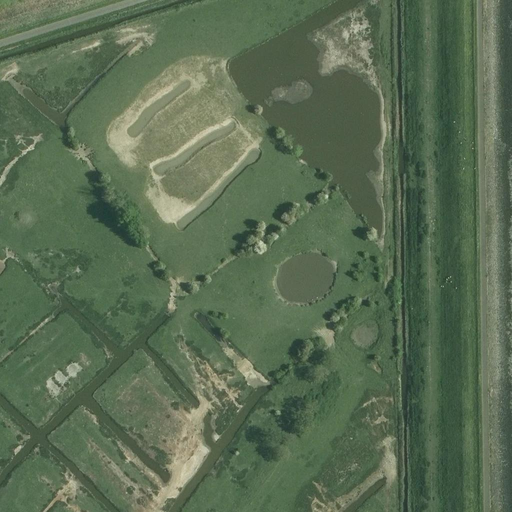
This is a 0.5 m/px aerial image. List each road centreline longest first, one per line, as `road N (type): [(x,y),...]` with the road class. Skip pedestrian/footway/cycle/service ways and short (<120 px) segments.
road 1 (track): [(427,0),(437,511)]
road 2 (unclassified): [(0,47),(143,0)]
